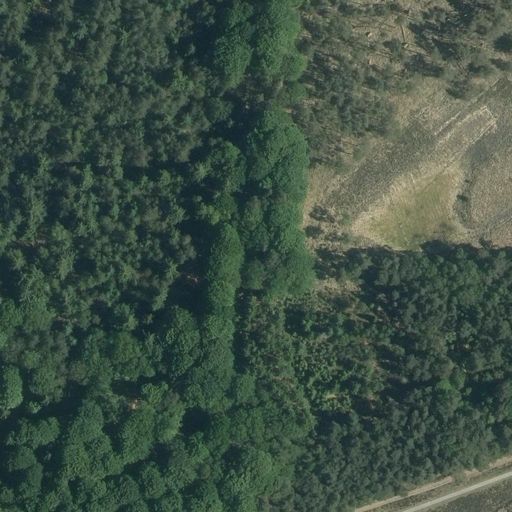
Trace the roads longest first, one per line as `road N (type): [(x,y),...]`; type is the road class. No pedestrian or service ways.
road 1 (track): [(221,511),(257,0)]
road 2 (track): [(345,511),(511,457)]
